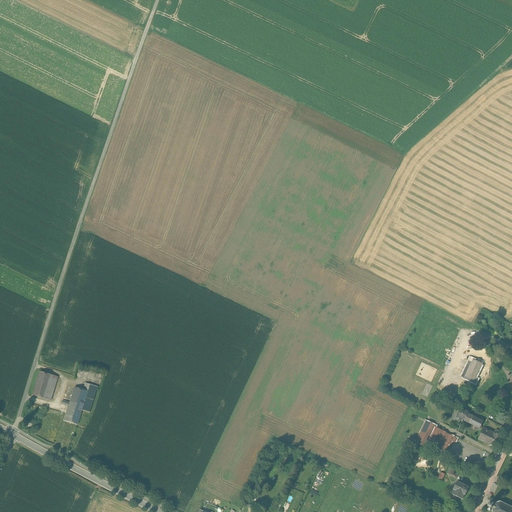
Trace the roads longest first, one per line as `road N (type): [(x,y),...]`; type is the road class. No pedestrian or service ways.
road 1 (unclassified): [(14,433),(157,0)]
road 2 (tertiary): [(14,433),(164,511)]
